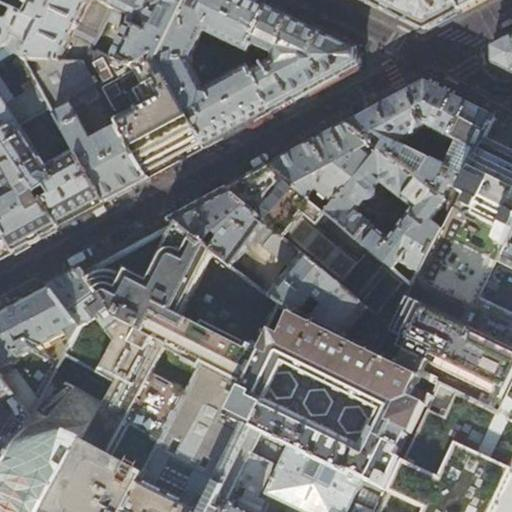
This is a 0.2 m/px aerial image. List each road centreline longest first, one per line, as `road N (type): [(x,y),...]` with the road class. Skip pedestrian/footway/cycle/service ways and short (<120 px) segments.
road 1 (unclassified): [(0,279),(424,53)]
road 2 (residential): [(315,0),(424,53)]
